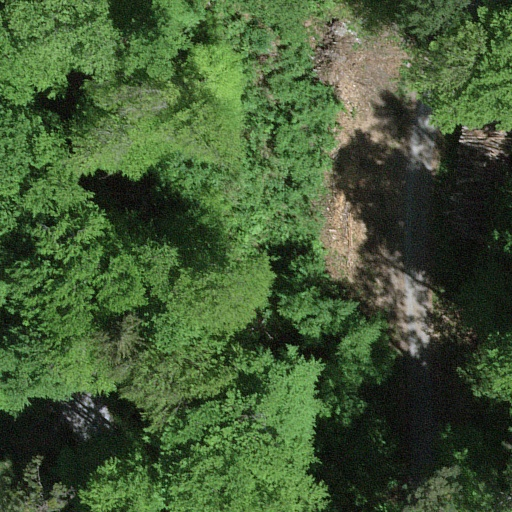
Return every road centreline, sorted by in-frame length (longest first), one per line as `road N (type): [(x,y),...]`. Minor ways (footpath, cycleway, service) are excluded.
road 1 (track): [(480,0),(432,77),(410,153),(424,470),(415,511)]
road 2 (tertiary): [(133,511),(0,184)]
